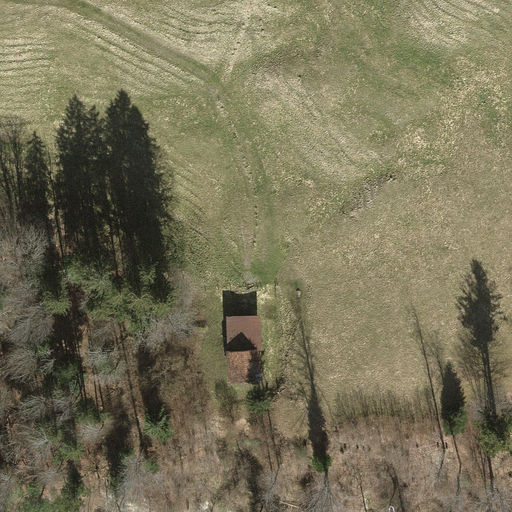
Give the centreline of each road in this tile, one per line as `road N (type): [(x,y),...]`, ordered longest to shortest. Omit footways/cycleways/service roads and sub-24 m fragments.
road 1 (track): [(57,0),(209,75),(227,94),(252,153),(265,210),(270,383),(260,394),(223,397)]
road 2 (track): [(269,279),(199,245),(116,188),(0,143)]
